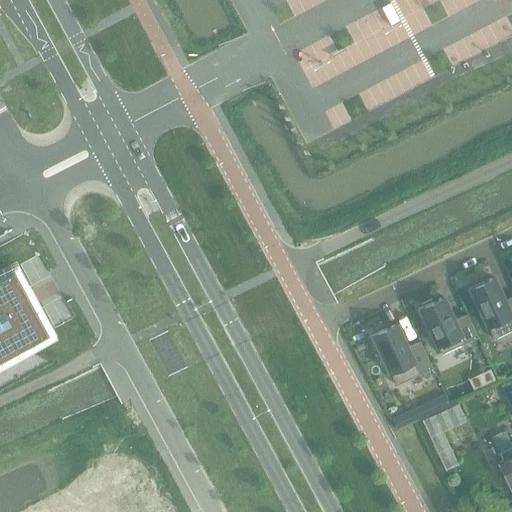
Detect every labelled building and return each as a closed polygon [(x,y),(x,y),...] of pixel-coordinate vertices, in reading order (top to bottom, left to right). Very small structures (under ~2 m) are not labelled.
[(13,268),(0,275),(0,359),(48,333),(35,309),(36,308),(27,292),(26,293),(13,268)] [(493,278),(470,289),(488,328),(494,339),(511,330),(511,297),(504,301),(493,278)] [(432,300),(421,305),(422,307),(419,308),(436,344),(441,354),(477,337),(467,315),(454,321),(443,297),(433,302),(432,300)] [(432,368),(419,341),(407,347),(396,324),(372,335),(388,369),(396,385),(432,368)] [(490,370),(477,376),(482,387),(495,381),(490,370)] [(511,380),(501,386),(511,409),(511,380)] [(444,394),(432,400),(437,411),(449,404),(444,394)] [(422,420),(445,470),(457,464),(442,432),(465,420),(457,403),(422,420)] [(404,413),(391,419),(396,430),(409,424),(404,413)] [(511,490),(511,446),(504,431),(491,437),(503,461),(499,464),(511,490)] [(142,481),(101,500),(106,511),(161,511),(154,497),(150,499),(142,481)] [(74,511),(91,511),(86,501),(73,507),(74,511)]
